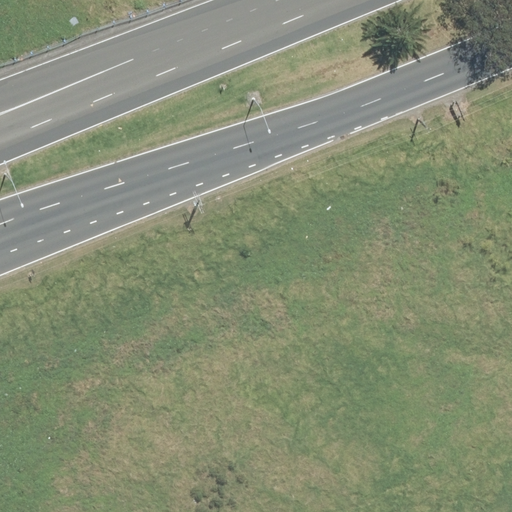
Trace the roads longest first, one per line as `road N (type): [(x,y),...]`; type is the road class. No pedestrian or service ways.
road 1 (primary): [(511,32),(44,211)]
road 2 (primary): [(105,79),(304,0)]
